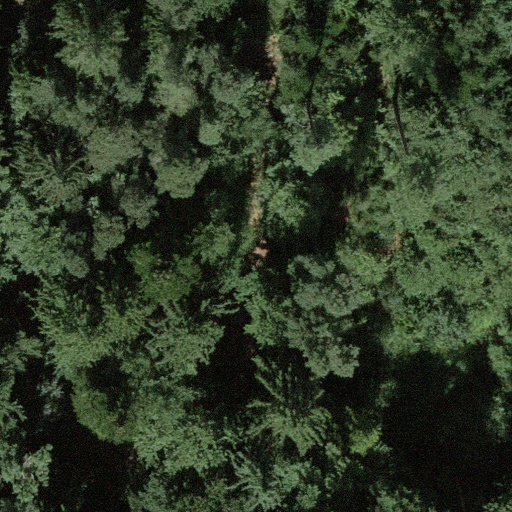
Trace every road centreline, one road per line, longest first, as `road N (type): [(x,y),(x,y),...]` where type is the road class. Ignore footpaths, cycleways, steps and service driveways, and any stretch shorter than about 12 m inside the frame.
road 1 (track): [(168,511),(0,305)]
road 2 (track): [(0,144),(53,0)]
